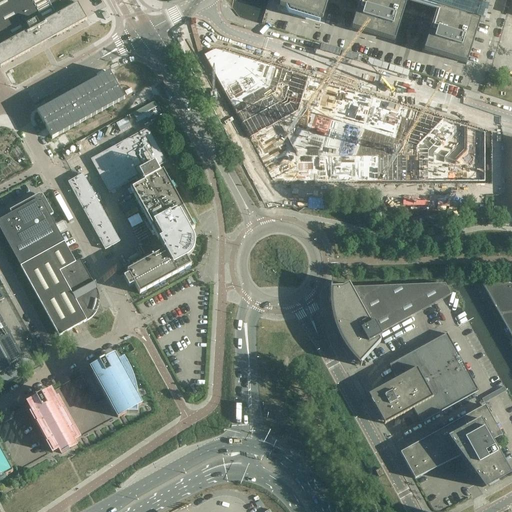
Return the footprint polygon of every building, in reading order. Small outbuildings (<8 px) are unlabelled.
[(0,0),(0,46),(21,35),(17,27),(24,23),(15,6),(11,0),(0,0)] [(74,6),(70,0),(26,0),(15,6),(24,23),(30,20),(34,27),(74,6)] [(281,0),(280,7),(288,9),(290,13),(319,22),(317,18),(322,20),(328,0),(357,0),(359,1),(360,1),(352,29),(394,42),(403,14),(404,14),(409,16),(414,17),(413,21),(421,23),(422,20),(428,22),(432,23),(433,23),(424,51),(467,64),(480,22),(482,23),(484,23),(481,22),(485,9),(488,10),(488,9),(486,9),(484,8),(486,0),(281,0)] [(0,67),(0,68),(86,21),(78,5),(74,6),(34,27),(30,20),(24,23),(17,27),(21,35),(0,46),(0,67)] [(205,57),(205,59),(206,62),(272,182),(476,182),(476,170),(484,162),(439,118),(215,50),(211,50),(209,51),(207,53),(206,55),(205,57)] [(109,74),(37,114),(52,140),(123,100),(109,74)] [(163,171),(160,173),(157,168),(163,164),(166,163),(147,129),(91,160),(109,194),(135,180),(138,185),(130,189),(142,211),(165,251),(127,272),(129,275),(124,278),(129,288),(134,285),(140,295),(191,266),(186,257),(187,256),(188,255),(189,254),(190,253),(191,252),(191,251),(192,250),(192,248),(193,247),(193,245),(193,244),(193,242),(193,240),(192,239),(192,238),(191,237),(191,235),(190,234),(189,233),(195,229),(163,171)] [(105,250),(120,242),(83,174),(76,178),(68,183),(105,250)] [(0,220),(0,229),(20,267),(65,243),(50,217),(53,215),(42,196),(42,195),(41,195),(40,194),(39,194),(38,195),(8,212),(10,215),(0,220)] [(65,243),(20,267),(59,337),(87,322),(84,317),(86,316),(87,315),(89,314),(89,313),(90,312),(91,311),(92,309),(92,308),(93,307),(93,305),(94,303),(94,302),(94,300),(94,299),(93,298),(93,296),(92,294),(92,293),(94,292),(91,285),(88,287),(65,243)] [(511,284),(483,285),(511,337),(511,284)] [(361,351),(361,350),(361,349),(361,348),(367,344),(368,346),(381,338),(379,335),(451,296),(445,285),(350,288),(349,285),(342,289),(332,289),(332,287),(330,287),(330,290),(330,293),(330,296),(330,300),(330,303),(330,306),(330,309),(331,313),(331,316),(332,319),(333,322),(334,325),(335,328),(336,331),(337,334),(338,337),(340,340),(341,343),(343,346),(344,348),(346,351),(348,354),(350,356),(352,359),(353,358),(352,356),(357,351),(358,352),(359,352),(360,352),(361,351)] [(0,373),(9,368),(8,365),(22,357),(0,317),(0,301),(4,299),(3,297),(3,294),(1,292),(0,290),(0,289),(0,373)] [(397,380),(368,395),(385,425),(413,409),(421,423),(478,392),(462,362),(458,364),(456,359),(459,357),(447,334),(389,366),(397,380)] [(125,361),(124,359),(117,362),(114,357),(105,361),(104,360),(99,363),(100,365),(91,369),(94,375),(92,376),(113,413),(115,413),(118,418),(126,413),(137,414),(137,407),(141,405),(138,399),(137,396),(137,393),(137,391),(136,388),(135,385),(135,382),(134,379),(133,377),(132,374),(131,371),(130,369),(128,366),(127,363),(125,361)] [(72,443),(79,439),(57,400),(55,402),(50,393),(42,397),(41,394),(35,398),(36,400),(28,404),(31,410),(30,410),(32,414),(31,415),(52,454),(60,450),(62,454),(75,447),(72,443)] [(400,453),(415,479),(464,452),(467,458),(473,475),(482,488),(509,473),(491,442),(502,436),(485,406),(400,453)] [(0,479),(13,473),(0,449),(0,479)]
